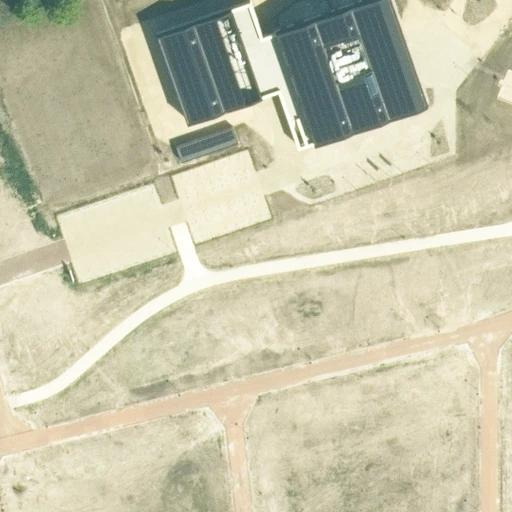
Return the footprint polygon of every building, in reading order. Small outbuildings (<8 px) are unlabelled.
[(356,0),(262,33),(249,0),(243,0),(157,30),(187,119),(278,87),(298,145),(409,106),(426,100),(415,70),(399,23),(391,0),(356,0)] [(232,125),(175,145),(181,160),(238,140),(232,125)] [(400,394),(400,426),(402,426),(402,438),(412,438),(412,426),(446,426),(446,394),(400,394)] [(319,412),(303,416),(305,424),(279,430),(277,422),(261,426),(267,452),(272,451),(275,459),(327,446),(319,412)] [(323,458),(327,472),(350,466),(347,452),(323,458)] [(194,460),(193,456),(168,462),(171,477),(179,475),(185,498),(211,491),(203,458),(194,460)] [(130,492),(122,460),(87,468),(97,511),(110,511),(132,507),(132,511),(150,511),(145,489),(130,492)] [(409,462),(409,477),(414,477),(414,511),(447,511),(448,507),(450,507),(450,491),(448,491),(448,475),(434,475),(434,462),(409,462)] [(31,488),(36,511),(69,511),(62,480),(31,488)] [(299,511),(326,511),(327,511),(334,511),(332,492),(297,496),(299,511)]
